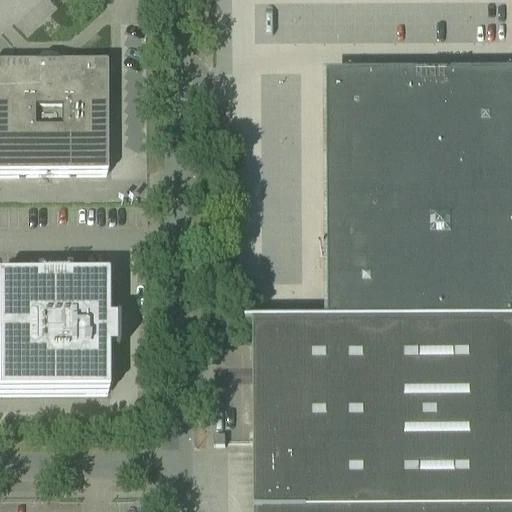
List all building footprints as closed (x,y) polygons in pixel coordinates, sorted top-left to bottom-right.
[(0,178),(14,179),(106,178),(105,67),(59,67),(52,59),(41,59),(33,67),(0,67),(0,178)] [(511,511),(511,79),(328,81),(329,325),(246,325),(246,328),(253,328),(254,511),(511,511)] [(276,261),(268,269),(289,289),(297,280),(276,261)] [(0,279),(0,397),(106,397),(107,352),(113,345),(107,339),(107,337),(113,331),(107,325),(106,279),(0,279)] [(213,449),(224,450),(224,439),(213,438),(213,449)]
